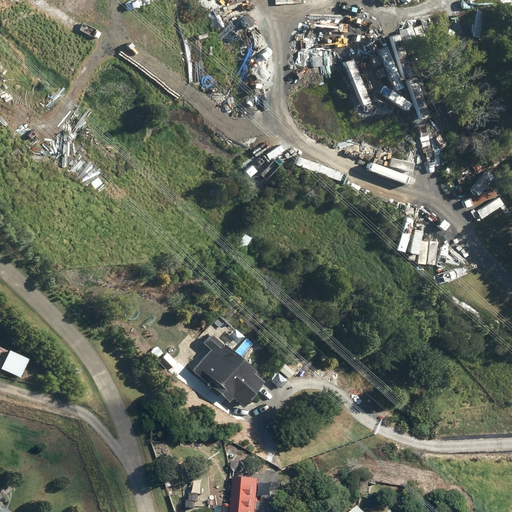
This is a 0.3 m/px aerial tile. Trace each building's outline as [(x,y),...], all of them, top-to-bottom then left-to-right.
[(342,36),(342,25),(331,24),(331,36),(342,36)] [(447,44),(441,47),(446,56),(451,53),(447,44)] [(18,157),(29,149),(24,142),(13,149),(18,157)] [(237,233),(231,245),(239,249),(245,236),(237,233)] [(246,372),(248,370),(206,334),(198,342),(205,348),(187,370),(222,400),(225,397),(238,407),(244,400),(242,399),(249,391),(250,393),(257,385),(254,382),(256,380),(246,372)] [(9,349),(0,368),(19,377),(28,359),(9,349)] [(222,511),(259,511),(260,506),(254,506),(257,478),(232,476),(230,505),(223,504),(222,511)] [(360,479),(359,493),(367,494),(368,480),(360,479)] [(196,501),(195,493),(188,493),(188,499),(185,500),(185,508),(193,507),(192,501),(196,501)]
